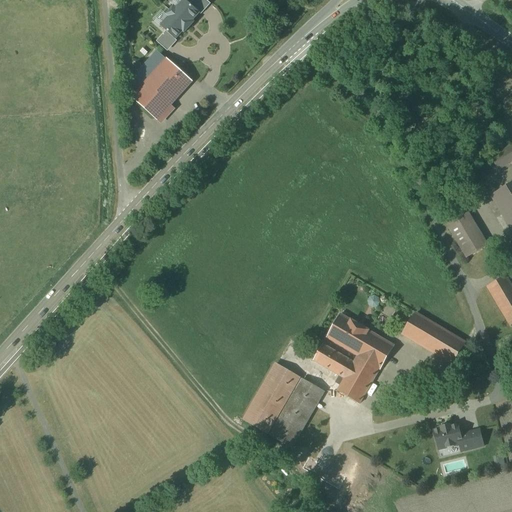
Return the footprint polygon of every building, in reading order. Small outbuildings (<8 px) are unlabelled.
[(183,49),(177,56),(198,74),(207,63),(209,64),(215,58),(213,57),(220,49),(206,36),(190,55),(183,49)] [(193,84),(143,37),(128,53),(142,66),(133,76),(142,84),(131,95),(161,123),(174,109),(171,107),(193,84)] [(232,43),(221,54),(232,64),(242,52),(232,43)] [(242,52),(232,64),(239,70),(257,50),(250,44),(242,52)] [(511,147),(494,158),(502,172),(511,165),(511,147)] [(511,187),(495,197),(511,227),(511,187)] [(471,212),(449,225),(469,261),(492,248),(471,212)] [(511,278),(491,290),(511,328),(511,327),(511,278)] [(258,292),(247,286),(238,303),(248,309),(258,292)] [(398,344),(342,313),(327,339),(360,358),(356,365),(324,347),(315,364),(347,382),(340,395),(362,407),(398,344)] [(464,344),(417,316),(404,339),(451,366),(464,344)] [(325,392),(275,364),(243,420),(293,449),(325,392)] [(464,425),(433,433),(438,453),(461,448),(463,456),(488,450),(482,429),(466,433),(464,425)]
